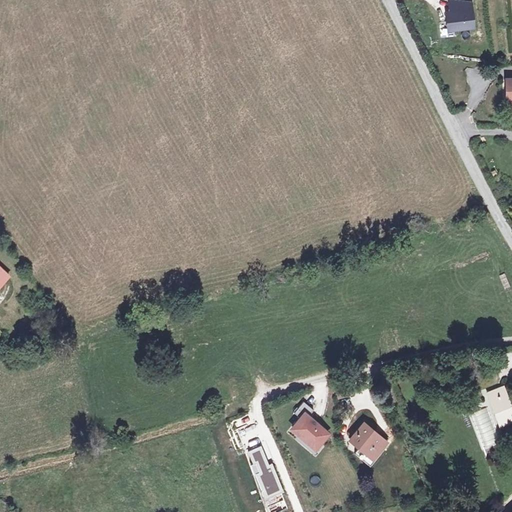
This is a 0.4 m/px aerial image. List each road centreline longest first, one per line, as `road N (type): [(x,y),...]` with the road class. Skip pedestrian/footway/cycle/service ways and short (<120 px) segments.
road 1 (residential): [(300,511),(254,404),(259,395),(511,339)]
road 2 (unclassified): [(386,0),(511,238)]
